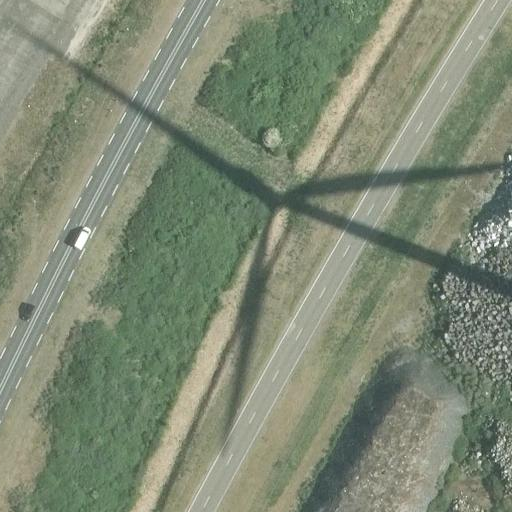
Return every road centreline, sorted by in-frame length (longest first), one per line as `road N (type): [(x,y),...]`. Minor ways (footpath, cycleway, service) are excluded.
road 1 (unclassified): [(197,511),(319,287),(495,0)]
road 2 (primary): [(0,386),(102,175),(203,0)]
